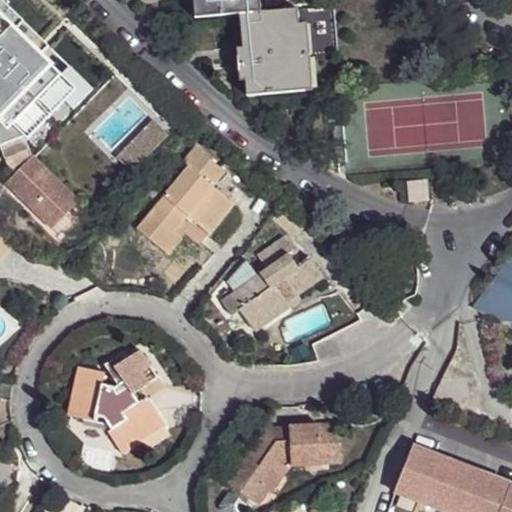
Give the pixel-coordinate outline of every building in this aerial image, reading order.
[(0,0),(0,150),(7,165),(18,171),(33,156),(95,91),(0,3),(0,0)] [(195,0),(196,2),(197,20),(240,16),(254,15),(253,0),(195,0)] [(253,0),(254,15),(262,14),(260,0),(253,0)] [(254,15),(240,16),(242,48),(245,80),(247,98),(306,93),(300,25),(299,10),(262,14),(254,15)] [(310,24),(300,25),(306,93),(316,92),(310,24)] [(242,48),(235,49),(238,81),(245,80),(242,48)] [(505,75),(341,89),(348,177),(511,163),(505,75)] [(153,124),(126,154),(138,166),(165,136),(153,124)] [(169,232),(173,236),(186,220),(207,237),(232,207),(210,189),(222,173),(196,150),(180,168),(187,172),(136,233),(156,250),(169,232)] [(126,154),(118,161),(129,172),(138,166),(126,154)] [(18,171),(6,183),(53,228),(79,201),(33,156),(18,171)] [(426,182),(408,183),(410,203),(428,202),(426,182)] [(181,243),(173,236),(169,232),(156,250),(167,259),(181,243)] [(289,304),(303,296),(327,278),(315,260),(302,268),(292,254),(296,251),(286,237),(261,256),(270,269),(224,301),(235,317),(243,312),(258,332),(292,310),(289,304)] [(511,267),(490,311),(511,322),(511,267)] [(305,300),(303,296),(289,304),(292,310),(305,300)] [(126,455),(145,442),(141,436),(166,419),(146,389),(163,378),(145,351),(119,368),(127,382),(119,389),(109,386),(110,375),(83,369),(72,417),(98,422),(100,417),(110,421),(115,430),(111,433),(126,455)] [(166,419),(141,436),(145,442),(170,425),(166,419)] [(277,439),(270,430),(230,486),(257,503),(270,485),(277,491),(296,465),(321,465),(321,455),(346,454),(343,424),(292,428),(292,437),(277,439)] [(270,428),(270,430),(277,439),(292,437),(292,428),(270,428)] [(396,493),(445,511),(511,511),(511,483),(414,446),(396,493)] [(344,464),(346,454),(321,455),(321,465),(344,464)] [(264,507),(277,491),(270,485),(257,503),(264,507)]
